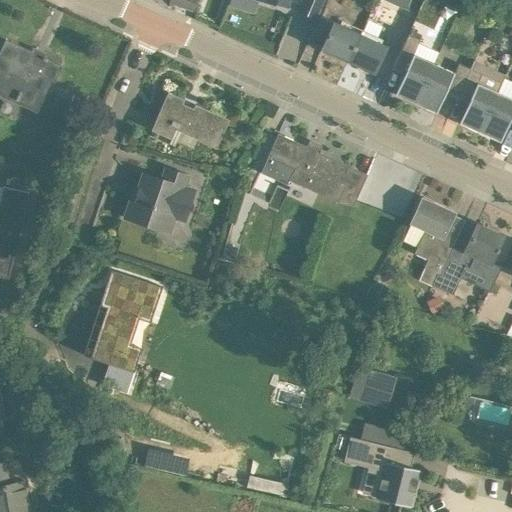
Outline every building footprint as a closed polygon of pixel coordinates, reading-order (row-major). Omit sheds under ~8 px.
[(193,12),(197,0),(169,0),(169,3),(193,12)] [(303,0),(298,12),(314,19),(322,0),(303,0)] [(277,53),(297,61),(312,22),(292,14),(277,53)] [(322,47),(321,49),(347,62),(359,35),(320,17),(308,41),(322,47)] [(359,35),(347,62),(373,74),(386,47),(359,35)] [(420,40),(408,35),(391,71),(403,76),(394,95),(415,104),(433,64),(413,55),(420,40)] [(5,40),(0,51),(0,92),(15,99),(15,100),(17,101),(18,101),(34,108),(47,80),(54,83),(61,67),(47,60),(47,59),(5,40)] [(454,74),(433,64),(415,104),(436,114),(444,95),(455,100),(470,69),(458,64),(454,74)] [(458,124),(479,133),(497,93),(502,84),(500,83),(496,93),(477,84),(481,74),(470,69),(455,100),(466,105),(458,124)] [(229,121),(194,105),(193,109),(182,104),(184,100),(167,93),(151,131),(171,140),(178,125),(202,136),(199,142),(216,149),(229,121)] [(511,99),(497,93),(479,133),(500,143),(508,124),(511,125),(511,99)] [(278,134),(270,150),(297,162),(288,181),(337,203),(353,207),(367,175),(278,134)] [(129,203),(125,216),(128,217),(128,219),(168,233),(174,218),(184,221),(194,191),(184,188),(187,176),(165,169),(162,180),(143,174),(138,189),(137,189),(133,201),(134,201),(133,204),(129,203)] [(0,277),(8,279),(29,193),(3,187),(0,199),(0,277)] [(414,254),(427,260),(418,280),(431,286),(436,275),(439,276),(447,259),(456,238),(445,233),(453,214),(422,200),(411,223),(425,230),(414,254)] [(459,264),(447,259),(439,276),(436,275),(431,286),(442,291),(447,281),(457,285),(460,278),(490,292),(501,268),(490,263),(495,252),(497,253),(498,250),(497,249),(503,237),(477,225),(459,264)] [(161,288),(110,271),(82,355),(133,372),(161,288)] [(367,368),(365,374),(361,387),(388,395),(394,376),(367,368)] [(359,439),(409,452),(412,436),(363,424),(359,439)] [(415,455),(415,454),(349,437),(349,439),(343,462),(368,468),(383,472),(377,498),(376,499),(410,508),(415,489),(416,484),(419,471),(410,468),(413,455),(415,455)] [(31,511),(26,482),(12,485),(8,463),(0,464),(0,511),(31,511)]
